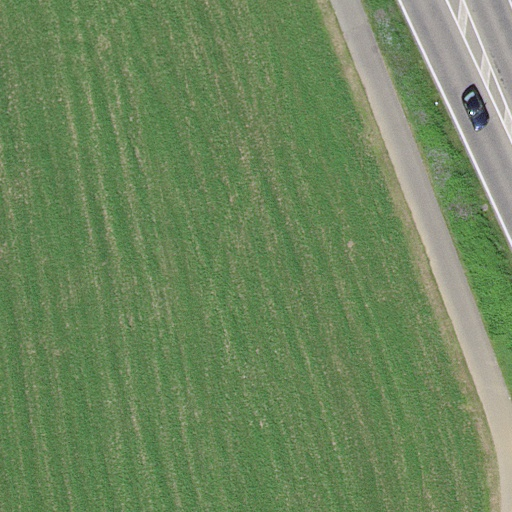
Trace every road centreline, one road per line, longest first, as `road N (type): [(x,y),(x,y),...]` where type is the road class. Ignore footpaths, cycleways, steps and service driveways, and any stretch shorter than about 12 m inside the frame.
road 1 (track): [(312,0),(511,443)]
road 2 (primary): [(423,0),(511,174)]
